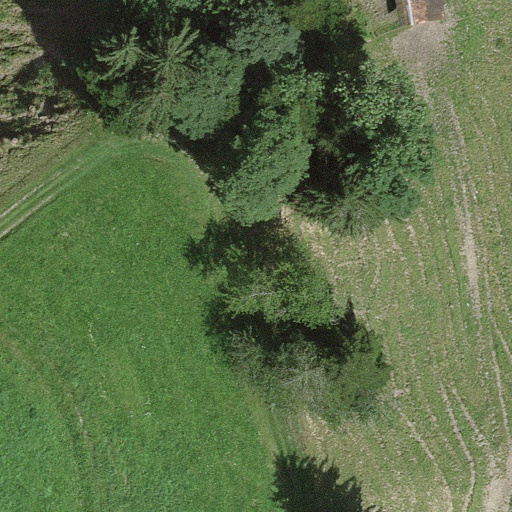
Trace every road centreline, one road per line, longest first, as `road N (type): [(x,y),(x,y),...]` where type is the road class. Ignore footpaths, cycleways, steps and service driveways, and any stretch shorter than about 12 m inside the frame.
road 1 (track): [(0,223),(103,151),(144,143),(178,150),(205,172),(299,511)]
road 2 (track): [(499,511),(504,481),(492,385),(440,100),(373,0)]
road 3 (track): [(95,511),(93,464),(66,406),(0,336)]
